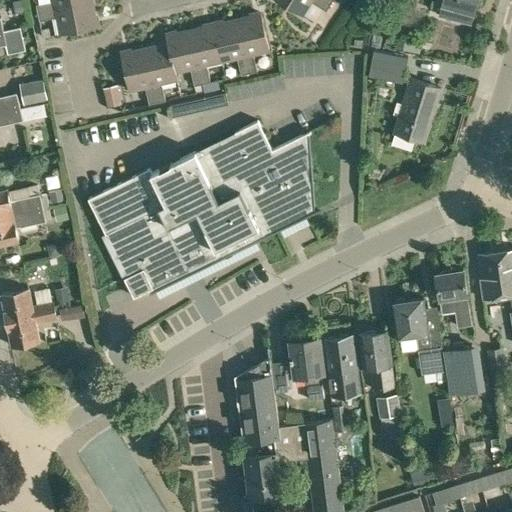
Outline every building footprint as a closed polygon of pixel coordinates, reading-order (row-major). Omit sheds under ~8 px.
[(24,0),(15,0),(13,1),(16,13),(27,11),(24,0)] [(38,12),(93,1),(92,0),(53,0),(53,1),(36,4),(38,12)] [(330,3),(325,0),(278,0),(302,15),(311,1),(326,10),(330,3)] [(443,0),(439,14),(471,23),(475,12),(474,12),(477,0),(443,0)] [(97,26),(93,1),(38,12),(40,20),(56,17),(59,33),(97,26)] [(257,71),(253,54),(269,50),(260,12),(236,18),(249,73),(257,71)] [(241,74),(249,73),(236,18),(213,23),(222,61),(237,58),(241,74)] [(206,65),(222,61),(213,23),(190,29),(202,83),(210,81),(206,65)] [(194,85),(202,83),(190,29),(166,34),(175,72),(176,72),(191,68),(194,85)] [(177,79),(176,72),(175,72),(166,34),(167,42),(145,47),(157,102),(165,100),(161,83),(177,79)] [(404,39),(402,50),(419,54),(421,42),(404,39)] [(149,104),(157,102),(145,47),(121,53),(129,91),(145,87),(149,104)] [(403,82),(408,55),(373,48),(367,75),(403,82)] [(24,104),(48,99),(43,78),(20,83),(24,104)] [(210,81),(202,83),(204,89),(204,91),(220,87),(218,79),(210,81)] [(425,140),(441,88),(411,79),(403,103),(397,101),(393,113),(399,115),(395,131),(391,144),(411,150),(414,137),(425,140)] [(0,110),(20,106),(17,92),(0,96),(0,110)] [(23,119),(47,115),(44,102),(20,107),(23,119)] [(20,106),(0,110),(0,125),(23,120),(20,106)] [(160,168),(151,172),(149,167),(89,197),(96,212),(128,276),(125,277),(134,296),(154,287),(155,289),(156,289),(161,286),(169,283),(257,239),(282,227),(307,215),(316,211),(310,131),(311,131),(311,130),(272,148),(258,119),(171,163),(160,169),(160,168)] [(0,189),(0,216),(43,207),(41,194),(40,193),(30,195),(28,186),(8,190),(8,188),(0,189)] [(56,220),(69,217),(66,204),(53,207),(56,220)] [(43,207),(0,216),(0,243),(19,239),(16,227),(46,220),(43,207)] [(511,247),(478,253),(482,277),(480,277),(483,299),(511,294),(511,247)] [(472,324),(467,293),(463,269),(436,273),(440,298),(442,313),(455,311),(457,326),(472,324)] [(58,305),(71,302),(68,285),(54,288),(58,305)] [(54,300),(32,304),(29,288),(2,294),(7,320),(55,310),(56,310),(54,300)] [(424,307),(423,297),(393,301),(398,335),(416,333),(418,349),(422,373),(446,370),(442,345),(437,305),(424,307)] [(83,304),(72,306),(74,318),(85,316),(83,304)] [(56,310),(7,320),(12,345),(39,339),(36,323),(58,319),(56,310)] [(479,341),(477,327),(460,329),(461,343),(479,341)] [(391,362),(387,330),(360,334),(364,366),(370,365),(373,390),(395,387),(392,362),(391,362)] [(333,395),(355,392),(351,368),(357,367),(353,334),(325,338),(330,371),(333,395)] [(321,356),(318,338),(289,342),(294,374),(306,372),(309,399),(324,397),(320,371),(324,370),(322,356),(321,356)] [(450,392),(486,387),(479,343),(443,348),(450,392)] [(278,425),(270,360),(239,377),(247,441),(279,437),(278,425)] [(500,392),(492,393),(495,412),(504,410),(500,392)] [(401,424),(400,414),(397,393),(376,397),(379,417),(381,417),(382,427),(401,424)] [(335,431),(347,430),(343,404),(332,406),(335,431)] [(279,437),(247,441),(248,455),(245,456),(250,494),(282,490),(278,461),(306,457),(313,511),(337,511),(345,511),(332,419),(278,425),(279,437)] [(511,465),(501,469),(505,483),(511,480),(511,465)] [(478,476),(483,490),(505,483),(501,469),(478,476)] [(455,483),(460,497),(483,490),(478,476),(455,483)] [(460,497),(455,483),(432,491),(436,503),(432,505),(434,511),(446,511),(444,502),(460,497)] [(389,504),(391,511),(424,511),(419,495),(389,504)]
